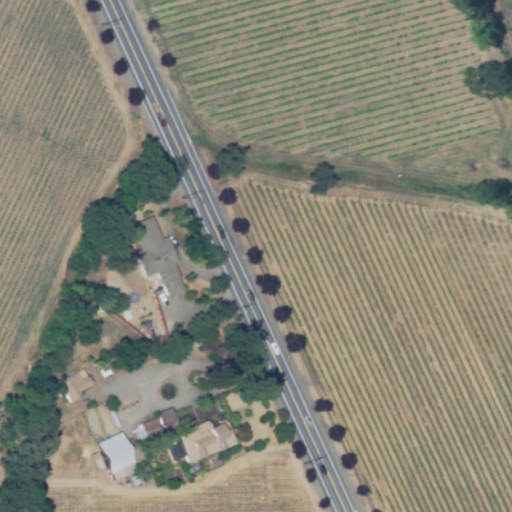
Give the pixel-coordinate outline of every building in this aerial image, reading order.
[(166,299),(154,270),(141,275),(132,253),(139,250),(129,226),(150,217),(160,240),(165,238),(180,276),(177,280),(183,292),(166,299)] [(66,404),(55,385),(80,370),(89,386),(77,393),(78,396),(66,404)] [(141,431),(139,424),(157,417),(156,412),(169,407),(176,426),(163,431),(160,432),(161,436),(145,442),(141,431)] [(191,431),(191,426),(203,421),(207,423),(209,428),(224,422),(227,430),(232,444),(186,462),(177,437),(191,432),(191,431)] [(111,480),(95,443),(119,433),(135,469),(111,480)] [(189,476),(186,468),(198,463),(202,472),(189,476)]
